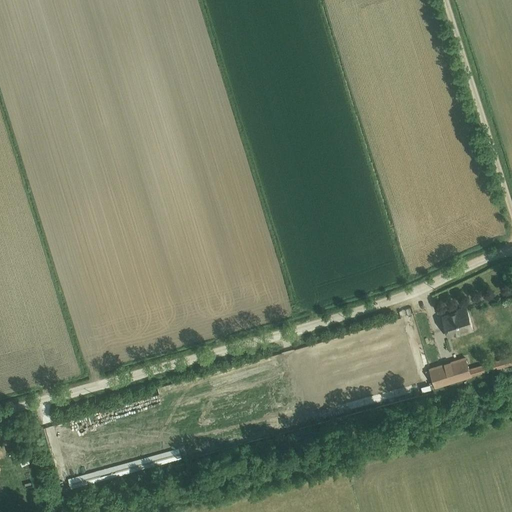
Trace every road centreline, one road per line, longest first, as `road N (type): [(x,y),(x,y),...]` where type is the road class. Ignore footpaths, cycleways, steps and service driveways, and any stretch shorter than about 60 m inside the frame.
road 1 (tertiary): [(511,252),(399,299),(0,412)]
road 2 (track): [(511,417),(146,511)]
road 3 (unclassified): [(449,0),(511,198)]
